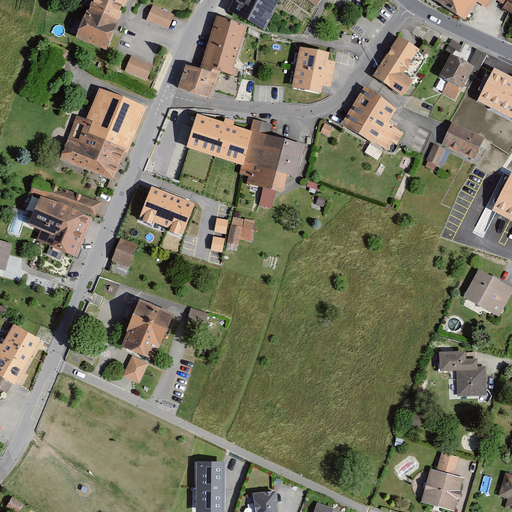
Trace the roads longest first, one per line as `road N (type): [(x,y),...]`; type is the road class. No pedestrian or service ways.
road 1 (residential): [(163,95),(0,473)]
road 2 (residential): [(411,5),(327,106),(229,106),(163,95)]
